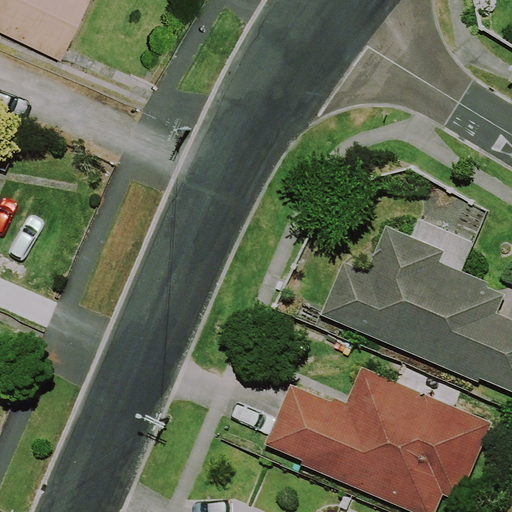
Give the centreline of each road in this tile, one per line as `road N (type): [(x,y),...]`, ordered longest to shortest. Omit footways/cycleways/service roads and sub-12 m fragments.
road 1 (residential): [(74,511),(257,98),(316,14)]
road 2 (residential): [(316,14),(511,133)]
